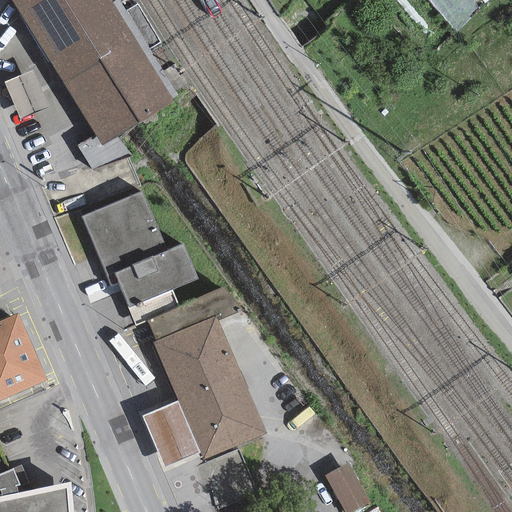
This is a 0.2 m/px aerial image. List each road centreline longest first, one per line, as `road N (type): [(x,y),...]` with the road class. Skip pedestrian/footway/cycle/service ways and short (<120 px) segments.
road 1 (unclassified): [(261,0),(511,335)]
road 2 (primary): [(148,511),(41,260)]
